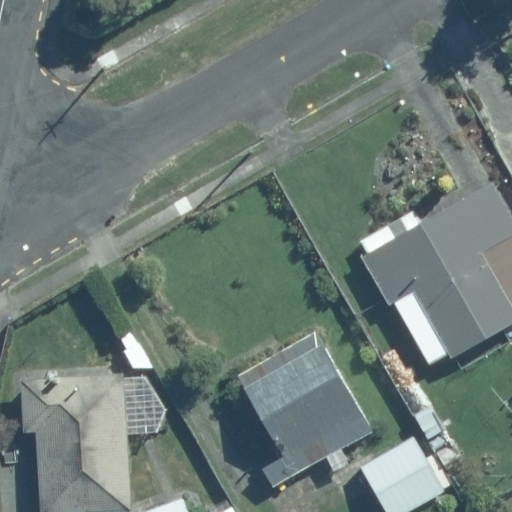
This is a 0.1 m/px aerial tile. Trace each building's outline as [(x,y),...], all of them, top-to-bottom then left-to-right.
[(359,236),(362,241),(433,373),(511,329),(511,221),(495,190),(455,211),(444,190),(359,236)] [(375,425),(320,338),(315,331),(238,380),(298,474),(375,425)] [(28,435),(43,435),(43,511),(135,511),(135,440),(163,440),(162,381),(27,382),(28,435)] [(389,511),(416,511),(452,492),(420,436),(364,468),(389,511)] [(186,511),(181,500),(150,511),(186,511)]
